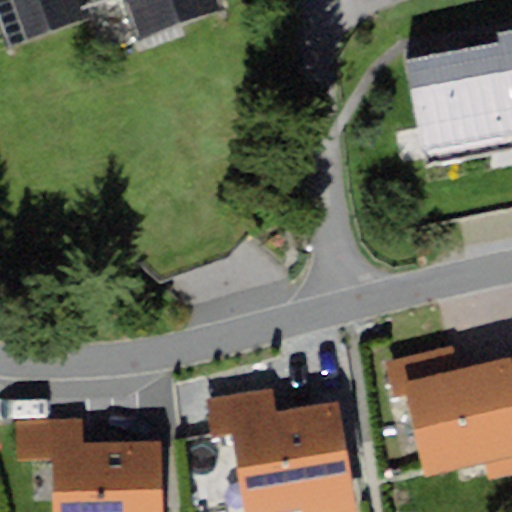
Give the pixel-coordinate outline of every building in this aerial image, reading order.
[(0,0),(0,40),(2,48),(84,19),(96,53),(218,11),(213,0),(0,0)] [(494,39),(402,58),(424,164),(511,145),(511,23),(492,28),(494,39)] [(451,344),(382,358),(390,396),(405,393),(422,473),(486,459),(488,469),(511,463),(511,384),(506,355),(455,366),(451,344)] [(273,386),(209,395),(214,431),(191,434),(202,511),(351,511),(341,440),(335,398),(276,407),(273,386)] [(160,511),(160,480),(160,438),(77,439),(77,419),(17,420),(17,456),(48,456),(48,511),(160,511)]
